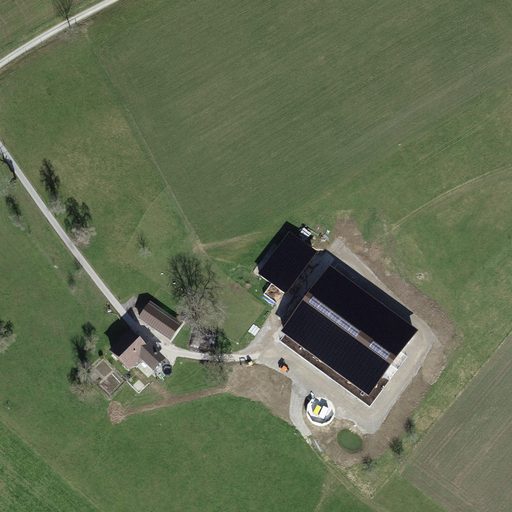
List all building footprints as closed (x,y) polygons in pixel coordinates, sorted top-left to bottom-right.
[(285,292),(315,252),(290,233),(260,273),(285,292)] [(330,268),(284,330),(368,393),(415,331),(330,268)] [(180,324),(150,303),(140,317),(171,338),(180,324)] [(131,335),(113,353),(129,369),(140,357),(152,368),(160,360),(148,348),(146,350),(131,335)] [(307,415),(309,420),(313,424),(318,425),(323,425),(328,423),(332,420),(334,415),(335,410),(333,405),(330,401),(326,398),(321,397),(315,398),(311,401),(308,405),(307,410),(307,415)]
